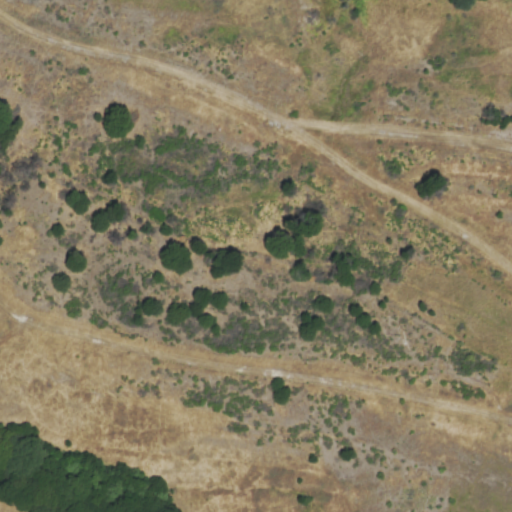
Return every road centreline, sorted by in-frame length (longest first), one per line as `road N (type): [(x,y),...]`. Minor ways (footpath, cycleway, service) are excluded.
road 1 (track): [(0,18),(239,98),(511,277)]
road 2 (track): [(0,301),(20,318),(176,361),(511,422)]
